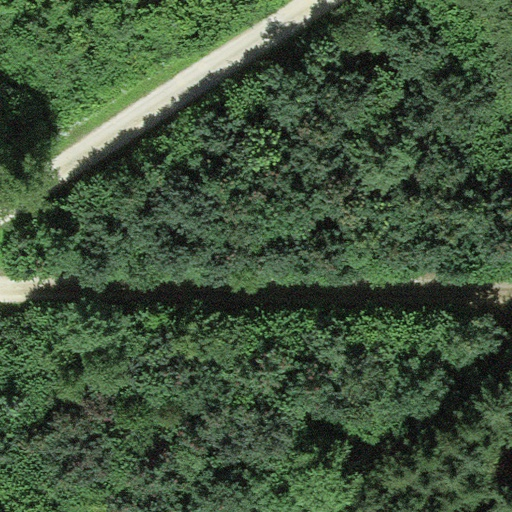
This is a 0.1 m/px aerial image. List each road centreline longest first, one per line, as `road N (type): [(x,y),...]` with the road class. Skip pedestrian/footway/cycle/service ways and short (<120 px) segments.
road 1 (track): [(0,288),(511,292)]
road 2 (track): [(0,214),(313,0)]
